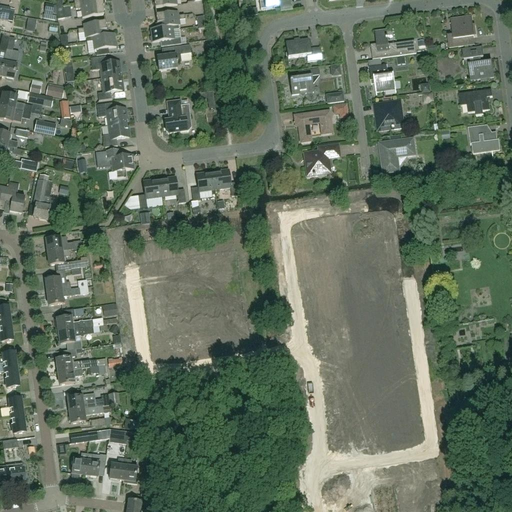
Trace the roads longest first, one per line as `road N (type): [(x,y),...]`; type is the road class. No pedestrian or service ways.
road 1 (residential): [(317,473),(431,452),(397,206),(284,219),(302,351)]
road 2 (residential): [(131,31),(144,149),(158,163),(269,142),(264,38),(279,26),(311,21)]
road 3 (residential): [(52,499),(19,245),(0,237)]
road 4 (residential): [(127,258),(146,371),(302,351)]
road 5 (residential): [(366,172),(344,17)]
road 6 (residential): [(344,17),(472,0)]
road 7 (residential): [(302,351),(317,473)]
